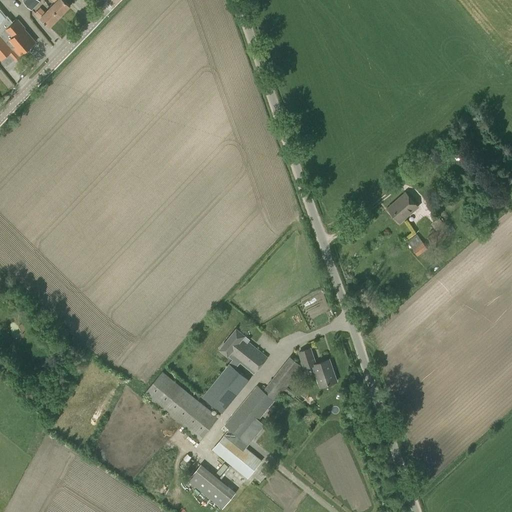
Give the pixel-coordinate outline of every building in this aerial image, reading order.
[(31,11),(40,1),(38,0),(25,0),(23,2),(23,3),(31,11)] [(51,8),(59,16),(69,6),(63,0),(53,0),(56,3),(51,8)] [(49,26),(59,16),(51,8),(46,13),(41,8),(35,14),(40,19),(41,18),(49,26)] [(0,58),(6,66),(14,59),(15,60),(20,56),(19,55),(35,42),(22,26),(23,25),(17,19),(17,20),(16,18),(12,21),(7,15),(5,17),(0,11),(0,58)] [(433,161),(443,154),(438,148),(429,156),(433,161)] [(399,222),(417,206),(406,193),(388,209),(399,222)] [(433,245),(447,235),(441,227),(427,237),(433,245)] [(417,256),(427,249),(417,234),(407,241),(417,256)] [(241,362),(254,373),(267,357),(248,342),(249,340),(237,329),(221,349),(233,359),(229,364),(236,369),(241,362)] [(316,364),(310,348),(299,353),(304,368),(313,365),(321,387),(337,381),(329,360),(316,364)] [(222,413),(249,380),(236,369),(229,364),(202,396),(222,413)] [(281,368),(274,376),(288,387),(294,378),(281,368)] [(200,439),(218,418),(162,372),(144,394),(200,439)] [(230,429),(213,450),(247,478),(262,461),(246,448),(258,432),(253,428),(259,420),(275,400),(276,401),(285,391),(271,380),(264,390),(257,385),(225,425),(230,429)] [(224,509),(238,492),(203,463),(189,480),(224,509)]
